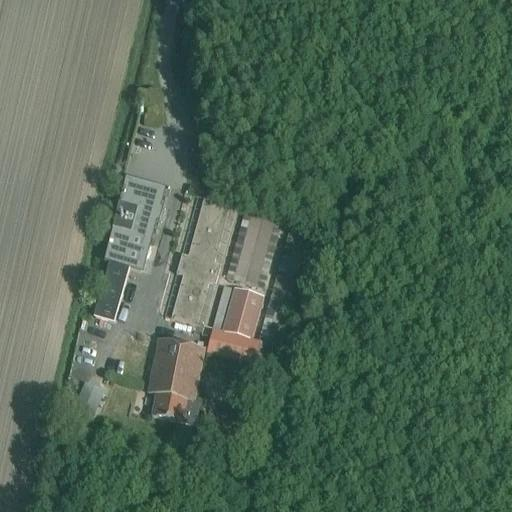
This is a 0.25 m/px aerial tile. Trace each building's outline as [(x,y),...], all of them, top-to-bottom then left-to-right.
[(140,274),(155,222),(159,223),(162,211),(160,210),(164,191),(126,181),(105,264),(111,266),(130,272),(140,274)] [(216,288),(221,269),(213,267),(229,208),(206,202),(190,260),(182,258),(177,277),(184,279),(173,321),(196,328),(207,286),(216,288)] [(244,213),(227,280),(265,290),(282,223),(244,213)] [(258,344),(260,344),(255,363),(273,368),(310,230),(290,224),(258,344)] [(114,325),(130,272),(111,266),(96,320),(114,325)] [(205,354),(253,368),(255,363),(260,344),(258,344),(252,342),(264,300),(225,288),(212,331),(205,354)] [(152,419),(184,425),(195,428),(200,406),(194,405),(205,353),(159,343),(148,395),(156,397),(152,419)] [(102,394),(83,386),(71,415),(89,423),(102,394)]
